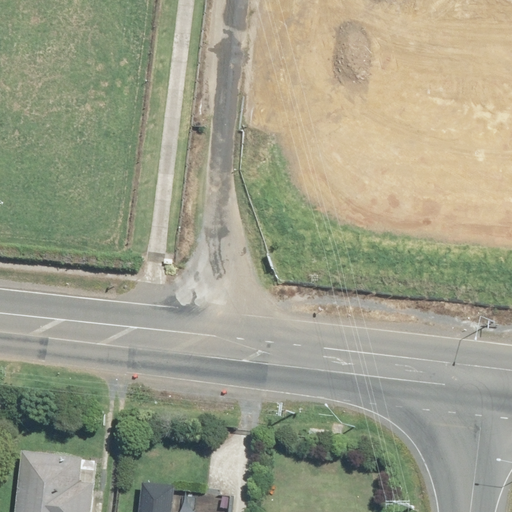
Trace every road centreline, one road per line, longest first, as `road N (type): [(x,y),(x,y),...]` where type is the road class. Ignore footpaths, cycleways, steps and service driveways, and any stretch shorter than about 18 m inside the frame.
road 1 (secondary): [(0,324),(408,369)]
road 2 (track): [(225,23),(205,284)]
road 3 (secondary): [(467,306),(511,151)]
road 4 (secondary): [(478,457),(457,453),(424,428),(408,369)]
